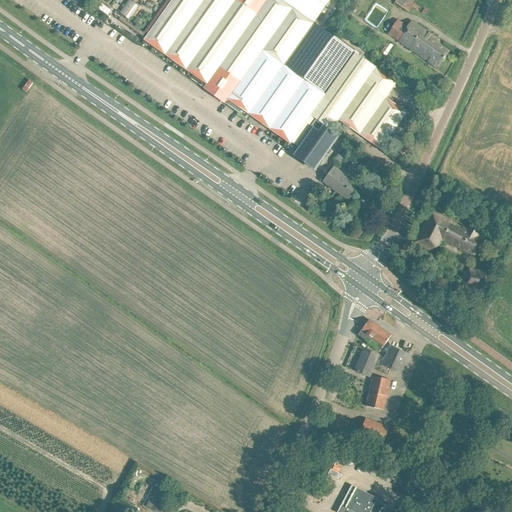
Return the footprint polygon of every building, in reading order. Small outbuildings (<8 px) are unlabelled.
[(172,0),(144,40),(194,75),(191,79),(207,90),(210,87),(207,85),(209,82),(229,97),(228,99),(225,97),(222,101),(238,113),(241,109),(291,144),(292,143),(297,146),(316,119),(332,130),(334,127),(338,122),(339,120),(381,150),(382,148),(389,153),(404,132),(397,127),(407,113),(386,98),(397,82),(381,71),(386,64),(374,56),(371,60),(373,61),(371,64),(355,53),(325,94),(284,65),(314,24),(280,0),(172,0)] [(395,2),(409,12),(412,7),(417,11),(420,7),(408,0),(396,0),(397,0),(395,2)] [(412,21),(408,27),(398,20),(388,35),(414,50),(429,62),(437,68),(449,52),(439,44),(441,42),(412,21)] [(325,94),(355,53),(326,32),(314,24),(284,65),(325,94)] [(331,132),(332,130),(316,119),(297,146),(303,150),(300,154),(317,166),(338,137),(331,132)] [(344,134),(348,129),(338,122),(334,127),(344,134)] [(348,200),(358,185),(334,168),(324,182),(348,200)] [(478,236),(482,228),(471,223),(468,229),(432,211),(416,242),(429,249),(433,243),(438,246),(443,238),(475,255),(484,239),(478,236)] [(464,274),(461,287),(482,292),(487,273),(469,269),(464,274)] [(379,352),(391,336),(369,320),(358,335),(374,346),(373,348),(379,352)] [(400,374),(409,354),(390,345),(388,350),(387,353),(384,358),(378,371),(388,375),(390,370),(400,374)] [(378,371),(384,358),(376,354),(364,349),(355,371),(369,377),(373,369),(378,371)] [(387,397),(391,380),(373,376),(366,406),(384,410),(387,397)] [(383,443),(389,428),(366,419),(360,434),(383,443)] [(345,497),(337,511),(398,511),(395,510),(394,510),(395,511),(394,511),(391,511),(385,509),(387,506),(386,505),(385,505),(384,504),(385,502),(378,499),(377,501),(368,496),(363,494),(363,493),(362,493),(358,491),(359,489),(358,489),(352,485),(347,493),(345,497)]
